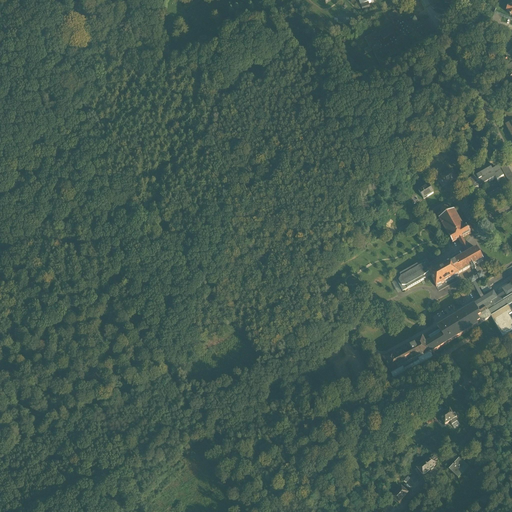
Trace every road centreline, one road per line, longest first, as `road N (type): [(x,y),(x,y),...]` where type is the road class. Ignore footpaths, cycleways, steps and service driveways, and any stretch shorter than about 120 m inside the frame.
road 1 (track): [(317,43),(222,95),(198,166),(153,224),(125,289)]
road 2 (track): [(256,511),(474,381)]
road 3 (track): [(245,511),(125,289)]
road 4 (unclassified): [(511,360),(474,381),(480,416),(397,511)]
road 5 (track): [(0,451),(170,366)]
road 6 (unclassified): [(511,159),(433,17)]
road 7 (track): [(125,289),(0,345)]
